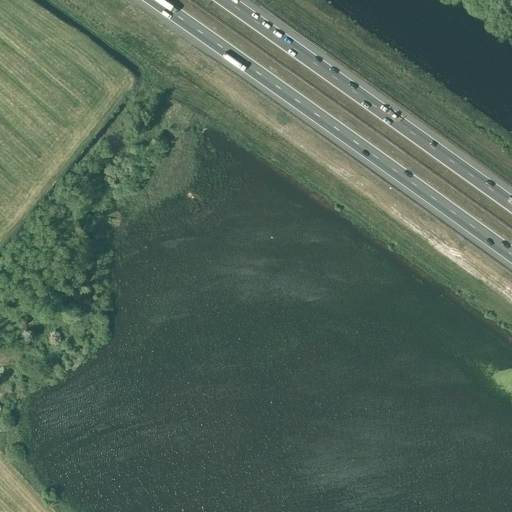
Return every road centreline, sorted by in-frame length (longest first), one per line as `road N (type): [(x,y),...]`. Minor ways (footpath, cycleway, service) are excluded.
road 1 (motorway): [(150,0),(511,256)]
road 2 (motorway): [(511,208),(223,0)]
